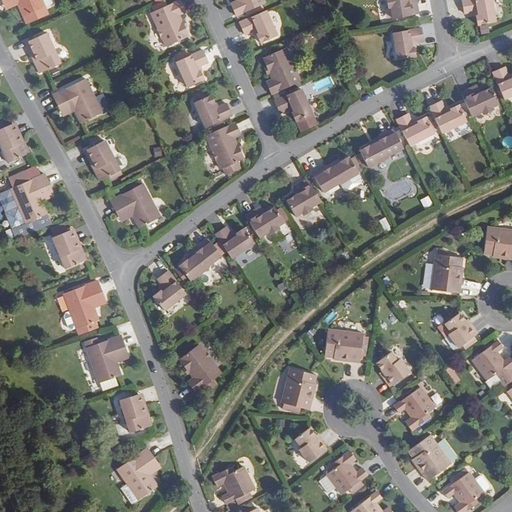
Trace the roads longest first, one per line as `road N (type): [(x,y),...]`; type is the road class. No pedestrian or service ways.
road 1 (residential): [(201,511),(114,273)]
road 2 (residential): [(114,273),(0,59)]
road 3 (residential): [(114,273),(278,160)]
road 4 (residential): [(278,160),(450,65)]
road 5 (residential): [(205,0),(278,160)]
